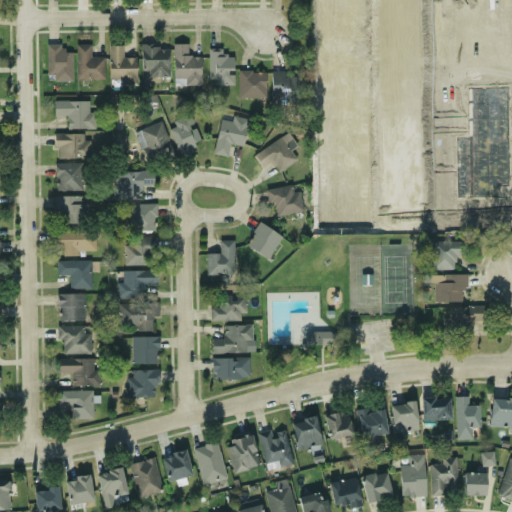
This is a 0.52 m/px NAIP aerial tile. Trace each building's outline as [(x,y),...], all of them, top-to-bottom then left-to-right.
[(200,83),(200,55),(187,55),(187,43),(172,43),(172,83),(200,83)] [(46,44),(46,79),(70,79),(70,51),(62,51),(62,44),(46,44)] [(103,79),(103,57),(90,57),(90,45),(75,45),(75,79),(103,79)] [(136,80),(136,57),(122,57),(122,45),(108,45),(108,80),(136,80)] [(141,77),(167,77),(167,45),(141,45),(141,77)] [(208,51),(208,84),(232,84),(232,51),(208,51)] [(265,97),(265,70),(238,70),(238,97),(265,97)] [(271,71),(271,104),(298,104),(298,76),(287,76),(287,71),(271,71)] [(66,128),(93,128),(93,111),(88,111),(88,100),(53,100),(53,116),(66,116),(66,128)] [(200,138),(188,114),(165,125),(180,155),(194,148),(191,142),(200,138)] [(226,156),(229,142),(242,144),(248,119),(231,115),(230,120),(220,118),(212,153),(226,156)] [(146,163),(172,155),(161,121),(136,129),(146,163)] [(88,133),(54,133),(54,157),(88,157),(88,133)] [(263,147),(278,171),(296,159),(281,136),(263,147)] [(81,190),(81,162),(54,162),(54,190),(81,190)] [(152,185),(152,171),(117,171),(117,183),(112,183),(112,199),(139,199),(139,185),(152,185)] [(267,189),(273,216),(302,210),(298,190),(292,192),(290,184),(267,189)] [(83,223),(83,195),(54,195),(54,223),(83,223)] [(155,230),(155,204),(128,204),(128,230),(155,230)] [(281,238),(260,222),(244,242),(265,259),(281,238)] [(54,243),(61,243),(61,253),(94,253),(94,228),(54,228),(54,243)] [(155,264),(155,238),(123,238),(123,264),(155,264)] [(232,274),(232,239),(219,239),(219,253),(205,253),(205,274),(232,274)] [(430,270),(454,270),(454,256),(462,256),(462,241),(430,241),(430,270)] [(90,259),(56,259),(56,275),(68,275),(68,288),(90,288),(90,259)] [(115,298),(142,298),(142,284),(156,284),(156,270),(120,270),(120,281),(115,281),(115,298)] [(431,301),(464,301),(464,275),(431,275),(431,301)] [(83,320),(83,293),(56,293),(56,320),(83,320)] [(209,320),(243,320),(243,295),(217,295),(217,307),(209,307),(209,320)] [(151,329),(151,316),(158,316),(158,304),(118,304),(118,329),(151,329)] [(482,306),(447,306),(447,339),(469,339),(469,321),(482,321),(482,306)] [(249,324),(222,324),(222,338),(210,338),(210,353),(249,353),(249,324)] [(89,353),(89,325),(56,325),(56,341),(62,341),(62,353),(89,353)] [(334,347),(334,331),(306,331),(306,347),(334,347)] [(157,336),(131,336),(131,363),(157,363),(157,336)] [(210,378),(248,378),(248,357),(210,357),(210,378)] [(70,385),(99,385),(99,369),(91,369),(91,358),(57,358),(57,372),(70,372),(70,385)] [(126,397),(156,397),(156,369),(126,369),(126,397)] [(71,418),(91,418),(91,390),(57,390),(57,405),(71,405),(71,418)] [(454,439),(471,439),(471,428),(479,428),(479,404),(467,404),(467,396),(454,396),(454,439)] [(449,397),(421,397),(421,418),(449,418),(449,397)] [(511,426),(511,398),(490,398),(490,426),(511,426)] [(417,435),(414,402),(390,404),(393,437),(417,435)] [(384,436),(384,409),(358,409),(358,436),(384,436)] [(328,440),(351,435),(346,410),(323,415),(328,440)] [(290,422),(297,449),(320,443),(313,416),(290,422)] [(283,427),(257,432),(265,469),(291,464),(283,427)] [(258,466),(250,435),(224,441),(232,472),(258,466)] [(193,447),(201,484),(225,478),(217,442),(193,447)] [(167,481),(191,475),(184,449),(160,456),(167,481)] [(494,466),(494,451),(479,452),(480,466),(494,466)] [(405,454),(406,464),(399,465),(399,497),(424,496),(423,454),(405,454)] [(496,494),(511,499),(511,457),(508,456),(496,494)] [(128,463),(137,497),(161,491),(152,457),(128,463)] [(445,487),(456,487),(456,457),(439,457),(440,463),(429,464),(430,495),(446,494),(445,487)] [(127,502),(121,467),(97,472),(103,506),(127,502)] [(368,503),(393,494),(384,470),(359,478),(368,503)] [(463,495),(485,495),(485,472),(463,472),(463,495)] [(67,504),(92,501),(90,475),(64,478),(67,504)] [(334,509),(360,503),(354,477),(328,483),(334,509)] [(268,511),(292,511),(286,480),(274,482),(276,488),(264,491),(268,511)] [(0,509),(8,509),(8,481),(0,481),(0,509)] [(58,509),(58,487),(33,488),(34,510),(58,509)] [(301,511),(327,511),(323,491),(298,495),(301,511)] [(235,511),(261,511),(259,503),(235,509),(235,511)]
